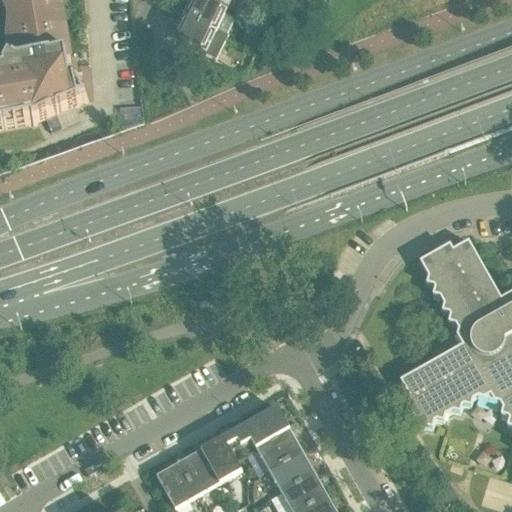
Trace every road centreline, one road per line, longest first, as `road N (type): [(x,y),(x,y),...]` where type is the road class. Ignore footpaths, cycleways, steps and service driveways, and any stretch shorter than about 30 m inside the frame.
road 1 (secondary): [(511,32),(192,144),(0,223)]
road 2 (secondary): [(511,64),(0,255)]
road 3 (secondary): [(0,292),(511,106)]
road 4 (secondary): [(0,313),(111,293),(511,153)]
road 5 (residential): [(19,506),(277,361)]
road 6 (residential): [(304,368),(347,324),(381,251),(448,213),(511,202)]
road 7 (residential): [(387,511),(304,368)]
